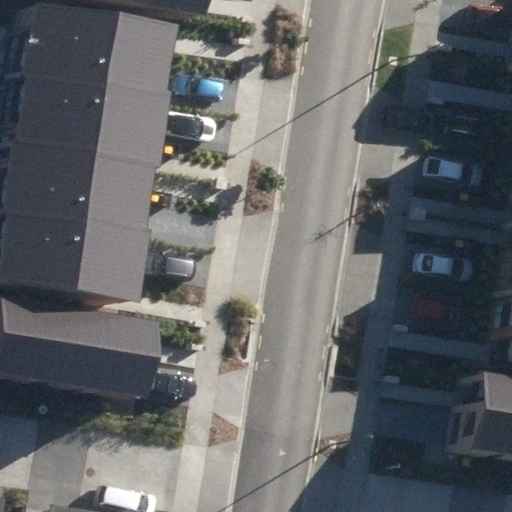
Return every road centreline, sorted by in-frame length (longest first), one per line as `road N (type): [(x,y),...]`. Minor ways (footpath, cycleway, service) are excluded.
road 1 (residential): [(269,485),(337,0)]
road 2 (residential): [(0,444),(269,485)]
road 3 (residential): [(269,485),(436,511)]
